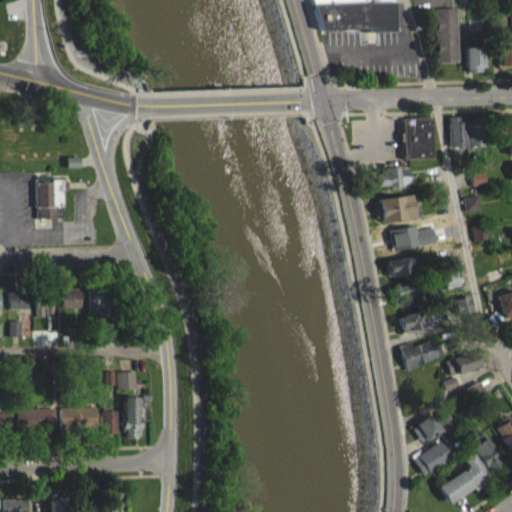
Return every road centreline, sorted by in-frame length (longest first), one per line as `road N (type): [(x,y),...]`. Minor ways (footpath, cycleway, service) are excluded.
road 1 (residential): [(392,511),(398,479),(370,295),(294,0)]
road 2 (residential): [(166,511),(171,391),(164,327),(81,100)]
road 3 (residential): [(308,106),(511,98)]
road 4 (residential): [(0,473),(168,468)]
road 5 (residential): [(150,111),(308,106)]
road 6 (residential): [(0,268),(133,259)]
